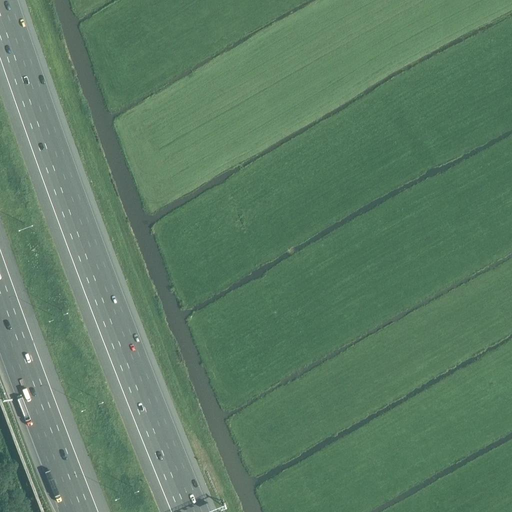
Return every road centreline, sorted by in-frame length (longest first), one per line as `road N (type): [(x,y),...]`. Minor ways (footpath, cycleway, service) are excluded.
road 1 (motorway): [(190,511),(0,0)]
road 2 (motorway): [(0,307),(79,511)]
